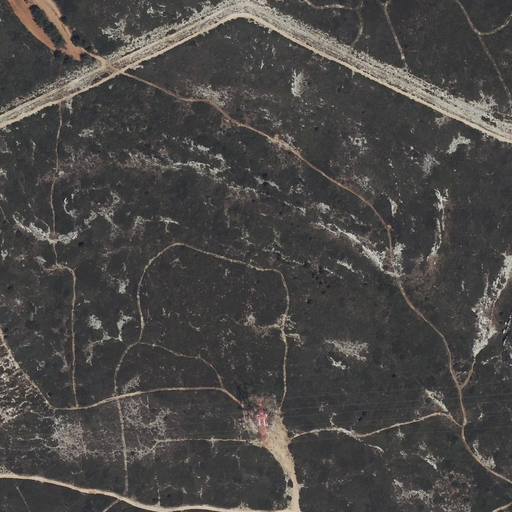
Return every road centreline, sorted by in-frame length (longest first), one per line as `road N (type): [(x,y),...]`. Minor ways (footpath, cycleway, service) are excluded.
road 1 (track): [(40,0),(83,52),(146,87),(209,99),(232,122),(305,159),(378,211),(395,278),(446,337),(467,446),(511,483)]
road 2 (track): [(511,141),(241,12),(0,126)]
road 3 (track): [(0,479),(35,478),(158,508),(268,511)]
